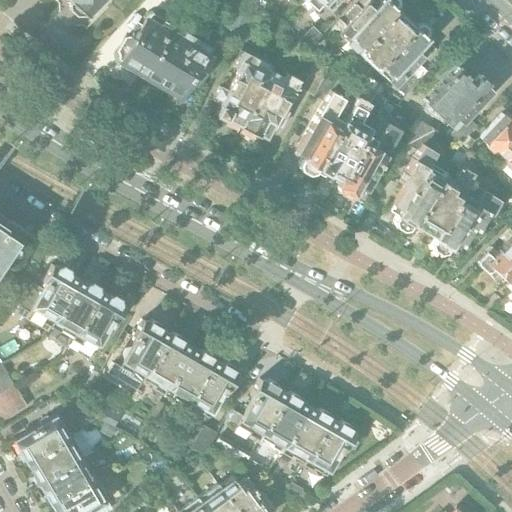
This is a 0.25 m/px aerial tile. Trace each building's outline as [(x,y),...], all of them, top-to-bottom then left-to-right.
[(68,0),(69,0),(68,1),(68,10),(75,17),(84,16),(98,2),(99,0),(68,0)] [(169,0),(180,9),(185,0),(169,0)] [(303,0),(315,11),(322,4),(328,10),(336,0),(303,0)] [(355,52),(397,9),(399,8),(399,0),(398,0),(381,0),(377,5),(372,0),(370,0),(366,5),(345,25),(340,20),(325,35),(331,41),(338,33),(345,40),(347,38),(357,47),(354,51),(355,52)] [(233,32),(244,11),(235,4),(223,26),(233,32)] [(376,69),(415,25),(397,9),(355,52),(375,71),(376,69)] [(244,11),(233,32),(232,35),(244,41),(255,19),(244,11)] [(117,59),(141,73),(151,57),(152,52),(170,24),(162,20),(160,23),(159,22),(158,23),(144,15),(121,52),(117,59)] [(174,65),(192,36),(182,30),(182,31),(170,24),(152,52),(151,57),(141,73),(165,87),(174,71),(174,65)] [(415,25),(376,69),(393,86),(415,62),(417,64),(421,60),(420,58),(426,51),(420,45),(425,39),(429,35),(429,29),(423,24),(416,24),(415,25)] [(302,56),(322,36),(311,26),(292,46),(302,56)] [(174,71),(165,87),(179,96),(189,78),(194,81),(207,59),(210,55),(206,52),(209,46),(192,36),(174,65),(174,71)] [(224,118),(239,126),(268,69),(270,65),(255,57),(242,51),(233,67),(236,69),(232,77),(233,77),(226,90),(219,87),(213,98),(220,102),(214,115),(223,120),(224,118)] [(480,102),(490,91),(484,85),(485,83),(461,60),(460,62),(450,53),(445,58),(442,61),(451,69),(421,100),(424,103),(421,106),(434,118),(437,115),(453,130),(480,102)] [(316,89),(328,68),(327,67),(316,61),(301,89),(312,96),(316,89)] [(316,168),(343,120),(341,119),(340,119),(333,115),(343,97),(342,96),(344,92),(333,86),(340,73),(328,66),(327,67),(328,68),(316,89),(326,94),(294,151),(302,156),(298,164),(300,170),(307,174),(313,173),(316,168)] [(349,79),(353,72),(344,67),(340,74),(349,79)] [(268,69),(239,126),(238,127),(256,136),(256,135),(264,139),(272,124),(279,128),(289,109),(289,107),(282,103),(284,99),(287,101),(298,79),(286,73),(284,77),(268,69)] [(362,86),(374,93),(381,97),(385,91),(380,87),(381,86),(376,83),(367,76),(360,85),(362,86)] [(343,120),(316,168),(324,173),(325,172),(338,180),(366,133),(369,126),(359,120),(369,103),(368,102),(374,93),(362,86),(356,96),(355,95),(345,113),(357,120),(354,126),(343,120)] [(378,112),(384,101),(375,96),(368,107),(378,112)] [(501,159),(505,163),(511,155),(511,114),(507,120),(501,114),(478,137),(485,143),(483,145),(489,151),(492,149),(502,158),(501,159)] [(458,144),(475,125),(467,117),(449,135),(458,144)] [(366,133),(338,180),(338,181),(335,186),(337,191),(345,196),(351,195),(356,186),(364,191),(399,129),(385,121),(374,139),(366,133)] [(411,224),(442,171),(444,169),(430,161),(436,153),(425,146),(435,130),(421,121),(407,143),(417,150),(397,182),(402,185),(391,204),(399,209),(395,215),(396,215),(392,220),(392,221),(394,226),(395,227),(401,230),(401,231),(407,230),(407,229),(410,224),(411,225),(411,224)] [(459,144),(465,150),(473,141),(467,135),(459,144)] [(432,237),(461,192),(473,172),(479,162),(468,154),(468,153),(465,150),(459,144),(458,145),(447,162),(457,169),(452,178),(442,171),(411,224),(432,237)] [(474,200),(461,192),(432,237),(432,238),(429,243),(431,249),(438,253),(444,252),(447,247),(451,241),(459,246),(460,244),(466,247),(472,237),(466,234),(470,227),(475,229),(485,211),(490,214),(498,199),(501,193),(487,184),(483,190),(481,188),(474,200)] [(506,280),(511,274),(511,231),(508,227),(498,238),(503,242),(494,251),(490,247),(485,253),(477,262),(477,265),(486,273),(489,273),(493,269),(505,281),(506,280)] [(0,259),(13,240),(0,231),(0,259)] [(38,320),(49,327),(76,279),(68,274),(67,269),(60,264),(59,265),(55,267),(50,264),(41,282),(44,283),(41,287),(42,287),(27,311),(39,318),(38,320)] [(70,339),(97,291),(96,286),(97,285),(89,281),(89,282),(84,283),(76,279),(49,327),(58,332),(60,330),(70,336),(69,338),(70,339)] [(97,291),(70,339),(80,344),(81,342),(93,349),(95,346),(97,347),(111,322),(113,323),(123,306),(119,304),(118,299),(118,298),(111,294),(110,294),(106,296),(97,291)] [(139,382),(141,380),(167,334),(158,329),(158,324),(151,320),(146,322),(141,320),(132,337),(135,339),(132,342),(133,342),(118,366),(130,374),(129,376),(139,382)] [(161,394),(188,346),(180,342),(180,336),(173,332),(168,335),(167,334),(141,380),(152,386),(151,388),(161,394)] [(184,404),(209,358),(209,353),(202,349),(197,352),(188,346),(161,394),(171,400),(173,398),(184,404)] [(65,360),(71,350),(65,347),(59,356),(65,360)] [(209,358),(184,404),(182,406),(193,412),(194,410),(206,417),(208,413),(208,414),(221,393),(223,389),(226,391),(236,374),(231,371),(231,366),(224,362),(219,364),(209,358)] [(258,439),(259,438),(284,393),(275,388),(275,383),(268,379),(263,382),(258,379),(249,396),(252,398),(250,401),(236,425),(249,432),(247,434),(258,439)] [(26,406),(13,384),(0,392),(0,419),(1,421),(26,406)] [(279,452),(305,406),(297,401),(297,395),(290,392),(285,394),(284,393),(259,438),(270,444),(269,446),(279,452)] [(300,464),(301,464),(329,419),(326,418),(326,412),(319,408),(315,411),(305,406),(279,452),(289,457),(290,456),(301,462),(300,464)] [(103,422),(113,428),(119,416),(108,410),(101,421),(103,422)] [(92,421),(87,412),(78,417),(84,426),(92,421)] [(12,441),(25,462),(70,436),(57,414),(54,416),(54,415),(11,440),(12,441)] [(329,419),(301,464),(306,467),(311,470),(312,468),(324,475),(328,468),(333,467),(336,461),(335,457),(338,452),(340,448),(343,450),(345,451),(346,448),(352,448),(356,441),(353,437),(355,434),(353,433),(348,430),(348,425),(341,421),(336,423),(329,419)] [(113,428),(103,422),(98,432),(110,437),(114,429),(113,428)] [(203,454),(216,432),(203,425),(190,446),(203,454)] [(25,462),(37,483),(82,457),(70,436),(25,462)] [(243,465),(250,453),(240,447),(233,459),(243,465)] [(49,504),(94,478),(82,457),(37,483),(49,504)] [(111,468),(106,459),(95,465),(101,474),(111,468)] [(218,485),(237,511),(267,511),(269,511),(270,508),(258,489),(256,490),(244,474),(234,481),(231,476),(218,485)] [(94,478),(49,504),(53,511),(110,511),(111,511),(105,501),(107,500),(94,478)] [(237,511),(218,485),(216,483),(196,497),(207,511),(237,511)] [(207,511),(196,497),(176,511),(207,511)]
